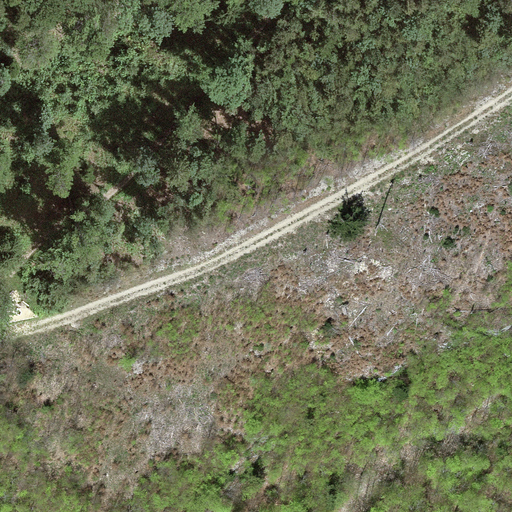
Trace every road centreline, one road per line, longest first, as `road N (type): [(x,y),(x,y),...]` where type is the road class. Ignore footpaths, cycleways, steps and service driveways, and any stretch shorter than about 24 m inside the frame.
road 1 (track): [(511,91),(223,261),(0,334)]
road 2 (track): [(381,511),(511,394)]
